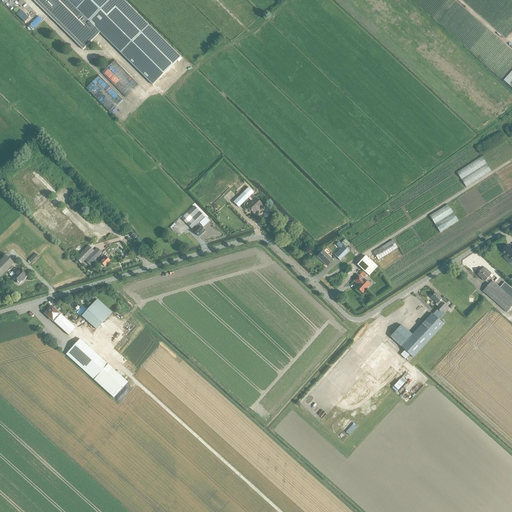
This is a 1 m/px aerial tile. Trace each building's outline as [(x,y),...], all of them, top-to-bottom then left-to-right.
[(181,57),(123,0),(33,0),(83,49),(100,32),(153,85),(181,57)] [(34,28),(42,19),(39,15),(30,24),(34,28)] [(125,97),(138,85),(115,61),(102,73),(125,97)] [(123,100),(99,76),(86,88),(110,112),(123,100)] [(254,213),(262,205),(252,194),(254,193),(249,187),(234,202),(239,207),(250,197),(253,201),(250,204),(249,204),(248,204),(247,205),(247,206),(247,207),(254,213)] [(404,205),(413,220),(439,204),(430,190),(404,205)] [(85,248),(92,241),(49,198),(32,215),(70,254),(80,244),(85,248)] [(449,204),(430,214),(439,232),(458,221),(449,204)] [(192,229),(205,217),(194,206),(182,218),(192,229)] [(376,223),(385,238),(409,223),(400,209),(376,223)] [(200,237),(205,231),(199,224),(196,226),(198,229),(195,232),(200,237)] [(394,239),(404,255),(422,244),(412,228),(394,239)] [(392,240),(373,252),(378,260),(397,248),(392,240)] [(85,249),(76,258),(81,264),(85,261),(90,266),(103,253),(97,248),(94,251),(89,245),(85,249)] [(511,248),(508,245),(502,252),(506,255),(504,258),(507,261),(510,258),(511,260),(511,248)] [(335,256),(340,261),(341,261),(349,252),(343,247),(335,256)] [(317,257),(327,266),(332,260),(323,251),(317,257)] [(36,253),(29,260),(28,261),(31,263),(32,263),(39,257),(36,253)] [(105,267),(110,261),(103,254),(101,256),(104,259),(100,262),(105,267)] [(0,277),(14,263),(6,255),(0,260),(0,277)] [(370,276),(378,267),(366,256),(358,265),(370,276)] [(12,272),(9,275),(19,284),(27,275),(20,268),(15,274),(12,272)] [(486,282),(493,274),(485,268),(484,269),(478,275),(486,282)] [(358,275),(353,281),(358,285),(356,287),(362,293),(369,284),(364,279),(363,280),(358,275)] [(507,313),(511,307),(511,289),(504,282),(500,287),(493,281),(484,292),(507,313)] [(442,299),(436,293),(431,298),(440,306),(434,313),(440,319),(445,314),(442,311),(447,306),(443,302),(442,303),(440,301),(442,299)] [(92,303),(81,316),(97,330),(108,318),(92,303)] [(53,320),(59,314),(59,313),(52,307),(45,314),(53,320)] [(75,328),(60,314),(60,315),(59,314),(53,320),(54,321),(54,322),(69,335),(75,328)] [(433,314),(413,336),(402,325),(392,337),(415,358),(436,334),(437,335),(441,331),(439,330),(445,325),(440,320),(433,314)] [(78,326),(83,319),(80,317),(75,324),(78,326)] [(91,331),(86,327),(85,326),(82,331),(92,340),(96,336),(91,331)] [(80,339),(66,354),(95,380),(108,364),(80,339)] [(356,349),(362,355),(367,350),(360,344),(356,349)] [(392,381),(395,382),(398,377),(400,379),(404,372),(400,370),(395,378),(394,378),(392,381)] [(396,391),(404,383),(399,379),(392,387),(396,391)] [(354,422),(346,432),(350,435),(358,425),(354,422)]
